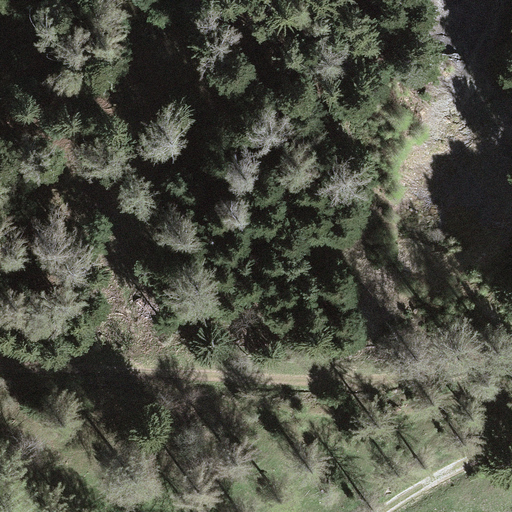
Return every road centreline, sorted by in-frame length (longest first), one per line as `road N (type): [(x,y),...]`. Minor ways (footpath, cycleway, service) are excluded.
road 1 (track): [(511,351),(411,381),(281,385),(0,368)]
road 2 (track): [(382,511),(441,472),(511,445)]
